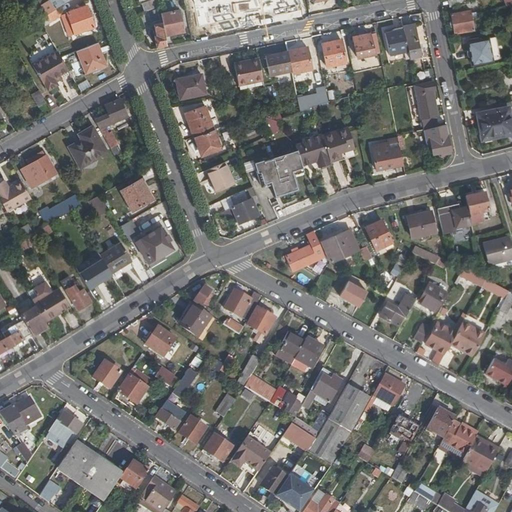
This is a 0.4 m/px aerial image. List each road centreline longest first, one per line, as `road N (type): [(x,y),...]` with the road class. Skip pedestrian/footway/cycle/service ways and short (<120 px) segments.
road 1 (residential): [(511,421),(218,255)]
road 2 (residential): [(136,72),(163,58),(431,0)]
road 3 (tertiary): [(465,172),(333,208),(218,255)]
road 4 (residential): [(38,368),(248,511)]
road 5 (residential): [(136,72),(206,260)]
road 6 (tertiary): [(206,260),(38,368)]
road 7 (residential): [(431,0),(465,172)]
road 8 (residential): [(0,152),(136,72)]
